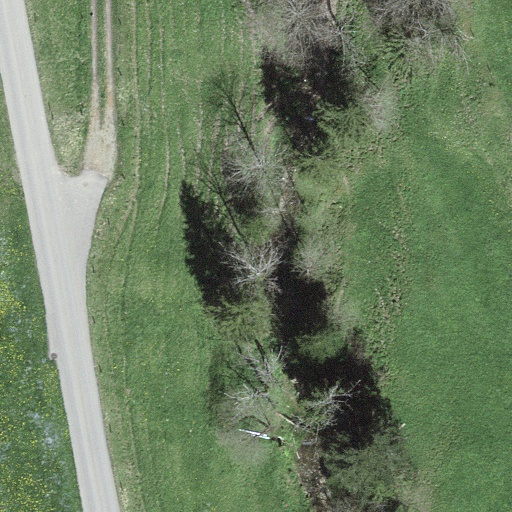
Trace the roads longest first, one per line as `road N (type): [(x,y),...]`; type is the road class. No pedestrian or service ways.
road 1 (track): [(6,0),(103,511)]
road 2 (track): [(99,0),(99,171),(79,206),(51,222)]
